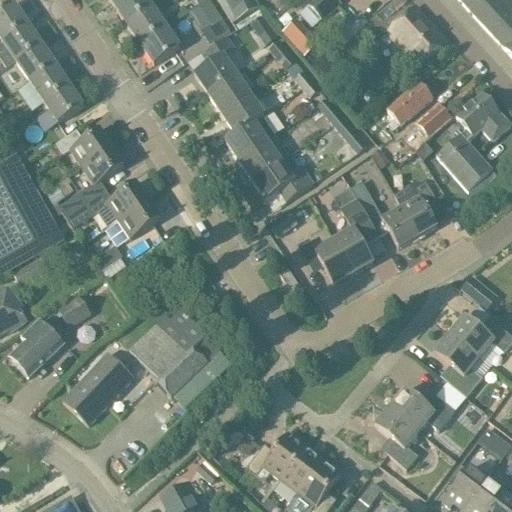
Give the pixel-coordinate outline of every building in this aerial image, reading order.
[(144,0),(122,0),(113,6),(127,27),(152,10),(144,0)] [(176,0),(178,3),(182,0),(193,0),(199,8),(209,1),(208,0),(176,0)] [(224,0),(238,23),(260,11),(253,0),(224,0)] [(333,0),(315,0),(308,7),(322,23),(340,8),(333,0)] [(454,0),(511,60),(511,17),(495,0),(454,0)] [(209,1),(199,8),(212,27),(201,35),(212,50),(227,41),(226,41),(232,37),(229,33),(230,32),(219,17),(209,1)] [(0,40),(3,44),(28,27),(14,6),(0,15),(0,40)] [(152,10),(127,27),(141,48),(166,31),(152,10)] [(419,72),(448,47),(417,11),(387,36),(419,72)] [(344,48),(316,74),(328,87),(348,69),(343,64),(363,46),(367,51),(389,31),(376,18),(368,25),(367,24),(343,48),(344,48)] [(278,41),(264,19),(253,26),(267,48),(278,41)] [(283,34),(305,58),(317,47),(295,23),(283,34)] [(17,65),(42,48),(28,27),(3,44),(17,65)] [(166,31),(141,48),(155,69),(180,52),(166,31)] [(208,69),(194,78),(208,98),(236,79),(224,61),(235,53),(227,41),(212,50),(201,57),(208,69)] [(288,57),(280,48),(280,47),(271,56),(279,65),(288,57)] [(42,48),(17,65),(30,85),(30,86),(56,68),(42,48)] [(31,115),(44,106),(70,89),(56,68),(30,86),(30,85),(17,94),(31,115)] [(304,75),(294,83),(302,92),(312,84),(304,75)] [(236,79),(208,98),(221,118),(249,98),(236,79)] [(312,84),(302,92),(310,102),(320,94),(312,84)] [(386,113),(394,123),(388,128),(393,134),(399,129),(400,130),(432,102),(418,86),(386,113)] [(70,89),(44,106),(59,128),(84,110),(70,89)] [(249,98),(221,118),(234,137),(235,138),(254,125),(255,126),(262,121),(264,120),(249,98)] [(457,142),(436,160),(452,178),(466,195),(491,173),(466,145),(480,132),(492,145),(510,129),(492,108),(494,106),(487,98),(485,100),(483,98),(456,122),(466,134),(457,142)] [(438,109),(416,127),(428,141),(450,123),(438,109)] [(0,134),(1,136),(11,129),(0,112),(0,134)] [(335,112),(326,120),(333,129),(342,121),(335,112)] [(233,138),(224,144),(239,165),(275,140),(262,121),(255,126),(254,125),(235,138),(234,137),(233,138)] [(346,145),(355,137),(342,121),(333,129),(346,145)] [(11,129),(1,136),(15,156),(25,150),(11,129)] [(77,134),(56,148),(63,158),(71,153),(83,170),(112,151),(101,133),(84,145),(77,134)] [(275,140),(239,165),(252,185),(289,159),(275,140)] [(112,151),(83,170),(95,190),(125,170),(112,151)] [(0,281),(65,245),(22,169),(17,159),(0,168),(0,281)] [(289,159),(252,185),(266,205),(278,196),(285,207),(314,187),(301,168),(297,171),(289,159)] [(52,208),(73,194),(66,182),(44,196),(52,208)] [(378,240),(388,235),(398,253),(417,241),(400,211),(382,221),(361,185),(350,192),(356,202),(378,240)] [(393,198),(401,210),(400,211),(417,241),(437,230),(427,214),(438,208),(426,186),(423,187),(416,185),(393,198)] [(118,224),(148,205),(136,187),(106,207),(118,224)] [(58,211),(62,217),(65,221),(86,207),(79,197),(60,209),(58,211)] [(345,239),(334,245),(353,279),(372,268),(361,249),(378,240),(356,202),(340,211),(346,221),(341,232),(345,239)] [(118,224),(108,231),(120,249),(130,242),(131,243),(160,223),(148,205),(118,224)] [(86,207),(65,221),(73,232),(93,218),(86,207)] [(272,233),(277,241),(287,234),(282,226),(272,233)] [(303,258),(314,252),(308,242),(297,249),(303,258)] [(316,255),(315,256),(314,256),(323,271),(333,290),(353,279),(334,245),(316,255)] [(115,250),(94,264),(102,275),(122,261),(115,250)] [(43,263),(12,277),(19,292),(50,278),(43,263)] [(288,273),(279,278),(293,298),(301,293),(288,273)] [(471,281),(461,293),(468,299),(478,286),(471,281)] [(91,319),(79,299),(57,312),(69,332),(91,319)] [(0,339),(6,335),(8,337),(26,327),(18,315),(11,319),(0,305),(0,339)] [(165,319),(128,355),(157,384),(155,386),(171,402),(174,400),(185,412),(231,369),(181,313),(169,324),(165,319)] [(465,321),(450,339),(480,363),(493,347),(503,356),(511,344),(511,341),(494,327),(485,337),(465,321)] [(29,383),(64,349),(40,325),(22,343),(26,347),(10,363),(29,383)] [(450,339),(436,357),(456,373),(446,385),(466,402),(471,396),(477,388),(482,382),(471,373),(480,363),(450,339)] [(89,431),(134,383),(108,359),(64,407),(89,431)] [(454,416),(466,402),(446,385),(435,399),(454,416)] [(404,393),(390,411),(419,435),(427,425),(438,435),(454,416),(435,399),(426,410),(419,405),(404,393)] [(390,411),(375,429),(396,446),(387,457),(387,458),(406,474),(417,460),(406,451),(419,435),(390,411)] [(478,446),(502,464),(511,451),(500,443),(487,433),(478,446)] [(263,486),(270,477),(280,485),(306,451),(289,438),(274,457),(264,448),(246,472),(263,486)] [(256,448),(244,439),(234,450),(246,460),(256,448)] [(306,451),(280,485),(297,498),(323,465),(306,451)] [(329,511),(336,503),(327,497),(341,479),(323,465),(297,498),(314,511),(312,511),(329,511)] [(195,474),(211,488),(217,480),(202,466),(195,474)] [(464,511),(466,511),(486,484),(469,471),(442,506),(450,511),(455,505),(464,511)] [(492,511),(504,498),(486,484),(466,511),(464,511),(463,511),(492,511)] [(367,511),(382,493),(372,485),(354,510),(356,511),(367,511)] [(203,511),(204,511),(189,486),(161,501),(167,511),(203,511)] [(511,511),(511,503),(504,498),(492,511),(511,511)] [(274,511),(277,509),(268,502),(262,509),(266,511),(274,511)]
